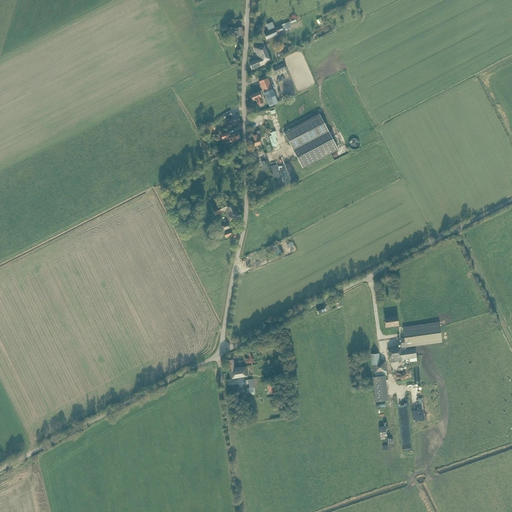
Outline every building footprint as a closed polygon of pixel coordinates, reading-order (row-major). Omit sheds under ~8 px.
[(287,30),(285,26),(284,24),(264,33),(266,39),(277,34),(283,31),(283,32),(287,30)] [(234,33),(236,33),(236,36),(242,36),(242,28),(237,28),(233,28),(228,28),(228,34),(234,34),(234,33)] [(270,62),(267,54),(263,44),(254,48),(258,59),(249,63),(251,70),(270,62)] [(276,75),(286,70),(284,64),(273,69),(276,75)] [(278,104),(275,96),(267,78),(259,82),(269,107),(278,104)] [(260,96),(263,95),(261,91),(250,95),(253,101),(256,100),(258,105),(263,103),(260,96)] [(226,119),(232,116),(229,111),(223,115),(226,119)] [(302,168),(338,150),(319,114),(284,133),(302,168)] [(230,125),(240,122),(238,116),(229,119),(224,120),(226,126),(230,125)] [(230,142),(240,139),(238,132),(229,135),(228,133),(221,135),(223,140),(229,138),(230,142)] [(259,139),(258,139),(257,135),(251,137),(252,141),(251,141),(253,147),(257,146),(257,147),(258,148),(259,148),(260,148),(262,148),(259,139)] [(284,157),(277,159),(285,185),(293,183),(284,157)] [(277,160),(269,162),(277,188),(285,185),(277,160)] [(229,222),(238,219),(230,201),(211,209),(214,216),(224,211),(229,222)] [(224,231),(231,229),(229,223),(222,225),(224,231)] [(272,255),(280,252),(276,245),(269,248),(272,255)] [(251,262),(264,259),(263,253),(250,256),(251,262)] [(263,266),(265,272),(272,269),(271,263),(263,266)] [(330,309),(329,306),(328,305),(324,306),(323,306),(316,309),(318,314),(330,309)] [(394,327),(398,326),(397,316),(392,317),(384,319),(386,327),(394,326),(394,327)] [(402,327),(403,333),(404,338),(400,338),(401,347),(387,349),(389,362),(402,360),(409,359),(410,359),(411,362),(417,361),(416,356),(415,348),(414,346),(415,346),(419,346),(442,342),(441,339),(441,338),(441,335),(440,334),(439,328),(439,324),(439,322),(404,327),(402,327)] [(387,376),(386,371),(385,362),(380,362),(379,354),(370,355),(372,373),(374,372),(375,377),(373,377),(376,402),(388,401),(385,376),(387,376)] [(253,375),(251,366),(234,368),(233,360),(227,361),(230,379),(253,375)] [(249,388),(246,389),(247,394),(254,393),(254,388),(254,387),(253,379),(248,380),(249,388)] [(412,421),(421,420),(418,391),(409,392),(412,421)]
